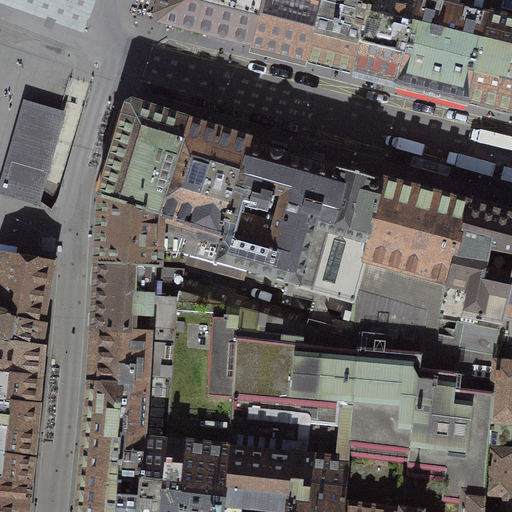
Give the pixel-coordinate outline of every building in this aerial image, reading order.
[(262,0),(162,0),(157,17),(159,21),(207,34),(251,44),(262,0)] [(306,60),(321,0),(262,0),(251,44),(252,45),(252,46),(292,56),(306,60)] [(370,0),(321,0),(306,60),(307,60),(308,59),(329,64),(352,70),(370,0)] [(370,0),(352,70),(378,76),(397,81),(396,83),(398,83),(419,0),(370,0)] [(493,0),(419,0),(398,83),(432,92),(468,101),(493,0)] [(511,0),(493,0),(468,101),(469,101),(470,99),(491,105),(511,110),(511,0)] [(102,197),(159,214),(189,125),(131,106),(130,106),(130,107),(125,122),(102,197)] [(38,111),(33,110),(27,129),(10,190),(15,192),(35,198),(59,116),(38,111)] [(189,125),(159,214),(158,216),(160,216),(158,239),(159,239),(158,251),(181,252),(215,262),(221,243),(220,243),(248,143),(218,134),(189,125)] [(287,154),(248,143),(220,243),(221,243),(215,262),(299,285),(298,287),(352,303),(353,303),(365,260),(364,260),(384,181),(357,174),(322,164),(287,154)] [(348,320),(344,335),(356,337),(352,389),(339,511),(404,511),(422,330),(436,333),(439,319),(441,308),(446,282),(447,282),(470,205),(427,193),(384,181),(364,260),(365,260),(353,303),(352,303),(350,313),(346,312),(344,319),(348,320)] [(101,222),(98,263),(157,267),(158,251),(159,239),(158,239),(160,216),(158,216),(159,214),(102,197),(102,199),(101,222)] [(494,356),(511,278),(511,215),(498,212),(470,205),(447,282),(446,282),(441,308),(439,319),(464,324),(459,349),(494,356)] [(0,316),(4,318),(40,324),(45,298),(51,267),(4,259),(3,261),(0,260),(0,316)] [(97,294),(95,330),(150,334),(152,296),(178,298),(180,292),(184,270),(163,268),(163,266),(159,265),(159,267),(157,267),(98,263),(97,294)] [(511,278),(494,356),(492,363),(496,363),(511,364),(511,278)] [(224,511),(226,499),(231,426),(236,344),(240,308),(180,292),(178,298),(178,301),(167,440),(187,442),(180,511),(224,511)] [(159,511),(162,492),(166,440),(167,440),(178,301),(178,298),(152,296),(150,334),(143,439),(137,511),(159,511)] [(339,511),(352,389),(356,337),(344,335),(343,336),(240,308),(236,344),(231,426),(294,432),(286,511),(339,511)] [(0,342),(39,348),(39,347),(36,346),(38,335),(40,324),(4,318),(0,316),(0,342)] [(404,511),(482,511),(484,497),(496,363),(492,363),(494,356),(459,349),(464,324),(439,319),(436,333),(422,330),(404,511)] [(143,439),(150,334),(95,330),(93,353),(91,383),(121,384),(115,438),(119,438),(119,437),(143,439)] [(0,372),(36,376),(38,362),(39,348),(0,342),(0,372)] [(484,497),(482,511),(511,511),(511,364),(496,363),(484,497)] [(0,478),(25,483),(28,455),(28,454),(36,376),(0,372),(0,478)] [(87,427),(78,511),(114,511),(119,438),(115,438),(121,384),(91,383),(87,427)] [(231,426),(226,499),(224,511),(286,511),(294,432),(231,426)] [(137,511),(143,439),(119,437),(119,438),(114,511),(137,511)] [(162,492),(159,511),(180,511),(187,442),(167,440),(166,440),(162,492)] [(0,498),(23,502),(24,492),(25,483),(0,478),(0,498)] [(0,511),(22,511),(23,502),(0,498),(0,511)]
